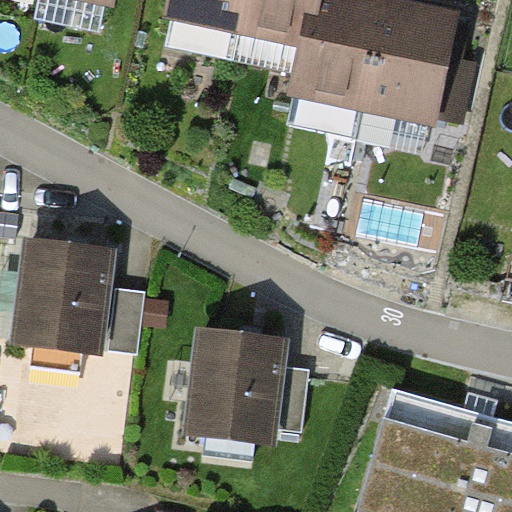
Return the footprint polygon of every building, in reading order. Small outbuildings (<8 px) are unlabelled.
[(175,0),(172,13),(311,42),(319,0),(175,0)] [(319,0),(311,42),(301,92),(436,120),(457,22),(348,0),(319,0)] [(29,247),(17,342),(99,352),(111,258),(29,247)] [(117,291),(110,353),(140,356),(147,295),(117,291)] [(205,337),(193,431),(272,440),(274,430),(304,434),(312,370),(282,367),(284,347),(205,337)] [(511,511),(511,433),(393,400),(360,511),(511,511)]
